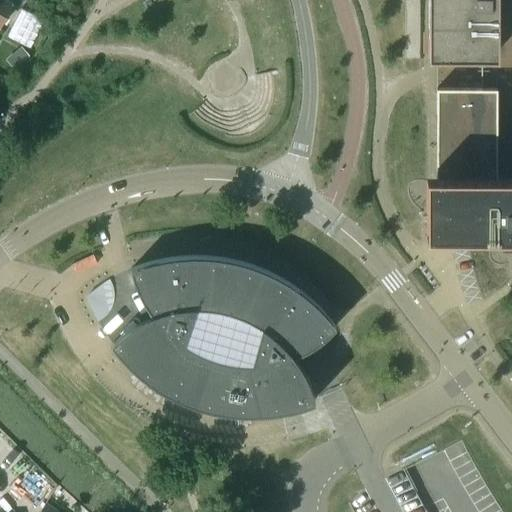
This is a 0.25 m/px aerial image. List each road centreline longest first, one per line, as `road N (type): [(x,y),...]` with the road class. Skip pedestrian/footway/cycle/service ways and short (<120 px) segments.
road 1 (tertiary): [(511,438),(379,265),(325,214),(283,191)]
road 2 (tertiary): [(0,254),(99,197),(167,183),(238,181),(283,191)]
